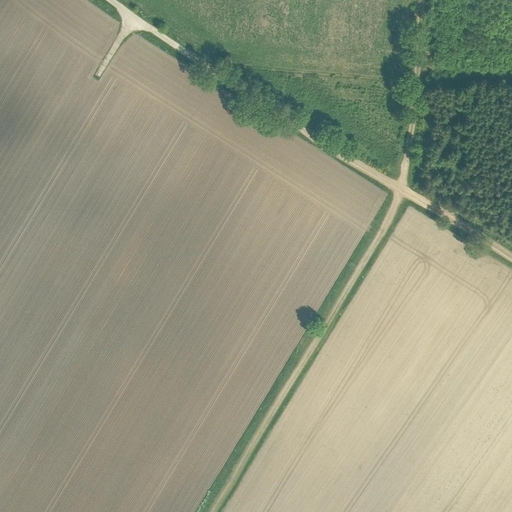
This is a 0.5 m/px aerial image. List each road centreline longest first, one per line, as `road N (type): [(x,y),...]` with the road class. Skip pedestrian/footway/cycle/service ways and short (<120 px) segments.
road 1 (track): [(209,511),(402,191)]
road 2 (track): [(402,191),(110,0)]
road 3 (track): [(402,191),(421,0)]
road 4 (track): [(511,258),(402,191)]
